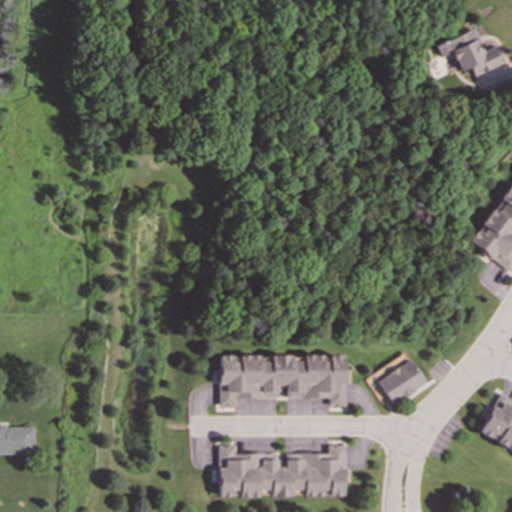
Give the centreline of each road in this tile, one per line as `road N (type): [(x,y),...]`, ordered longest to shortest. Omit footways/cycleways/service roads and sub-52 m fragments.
road 1 (residential): [(511,305),(418,436),(403,511)]
road 2 (residential): [(418,436),(373,426),(203,428)]
